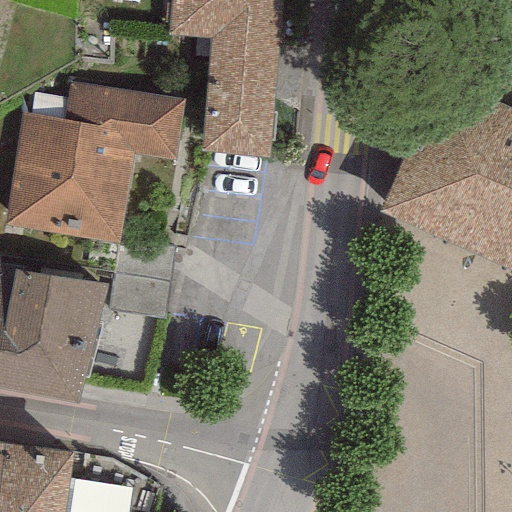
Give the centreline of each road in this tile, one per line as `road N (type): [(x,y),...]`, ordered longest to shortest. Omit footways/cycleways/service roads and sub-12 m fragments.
road 1 (residential): [(281,480),(301,389),(349,0)]
road 2 (residential): [(281,480),(118,434),(0,415)]
